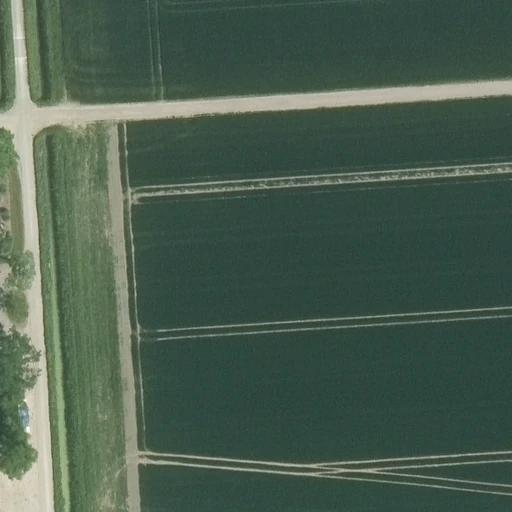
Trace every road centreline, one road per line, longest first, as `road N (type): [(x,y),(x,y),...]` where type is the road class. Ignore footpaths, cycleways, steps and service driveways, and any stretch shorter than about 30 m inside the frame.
road 1 (unclassified): [(19,121),(511,88)]
road 2 (unclassified): [(46,511),(19,121)]
road 3 (unclassified): [(19,121),(14,0)]
